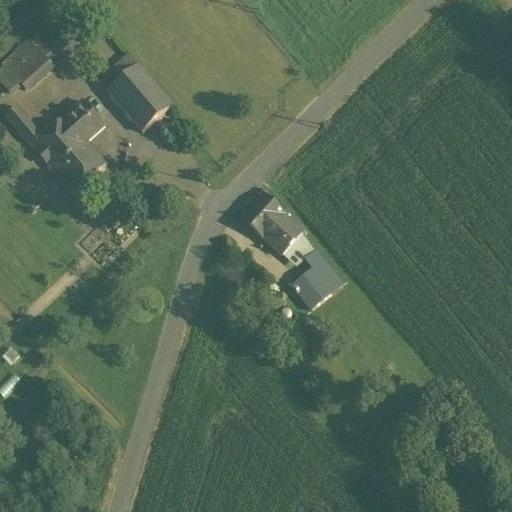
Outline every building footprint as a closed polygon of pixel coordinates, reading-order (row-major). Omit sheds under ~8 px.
[(59,32),(38,49),(49,62),(70,44),(59,32)] [(30,40),(3,64),(7,68),(21,85),(26,91),(53,66),(49,62),(38,49),(30,40)] [(120,66),(129,76),(139,67),(131,57),(120,66)] [(109,93),(129,76),(120,66),(100,84),(109,93)] [(129,76),(109,93),(144,134),(174,108),(139,67),(129,76)] [(0,82),(10,94),(21,85),(7,68),(0,74),(0,82)] [(33,148),(74,194),(107,166),(88,143),(106,127),(84,102),(43,139),(17,107),(6,117),(33,149),(33,148)] [(244,221),(264,241),(272,233),(283,222),(263,202),(244,221)] [(283,222),(272,233),(281,242),(285,246),(296,235),(283,222)] [(272,233),(264,241),(273,251),(281,242),(272,233)] [(316,268),(300,282),(320,307),(337,293),(316,268)]
